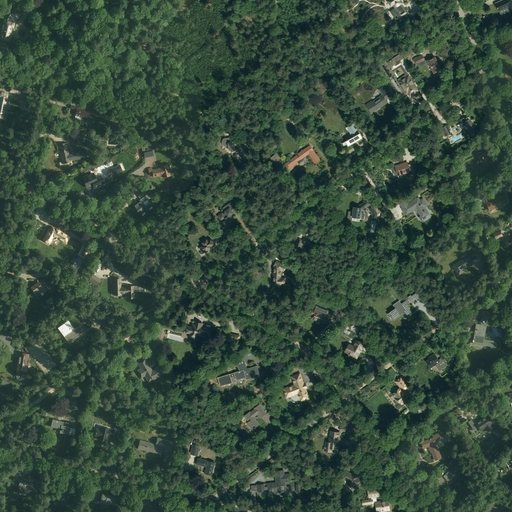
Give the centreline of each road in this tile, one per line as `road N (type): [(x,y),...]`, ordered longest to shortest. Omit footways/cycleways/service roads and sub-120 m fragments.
road 1 (track): [(0,428),(486,74)]
road 2 (track): [(344,397),(296,343),(29,186)]
road 3 (unclassified): [(213,500),(0,447)]
road 4 (track): [(344,397),(511,271)]
road 5 (track): [(29,186),(74,0)]
road 6 (unclassified): [(213,500),(344,397)]
road 7 (track): [(511,367),(387,449)]
road 8 (unclassified): [(437,511),(344,397)]
road 9 (tertiary): [(511,128),(453,0)]
road 10 (track): [(0,306),(29,186)]
